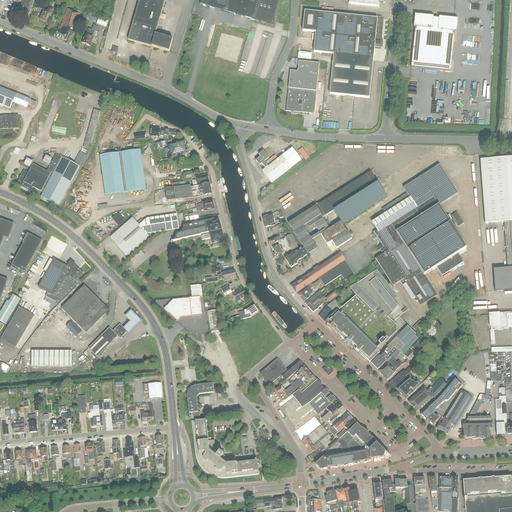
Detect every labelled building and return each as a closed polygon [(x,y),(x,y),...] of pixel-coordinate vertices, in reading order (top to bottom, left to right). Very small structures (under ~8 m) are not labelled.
[(27,0),(27,1),(25,0),(23,0),(22,3),(20,10),(25,13),(24,13),(29,15),(35,0),(27,0)] [(139,0),(128,40),(152,47),(169,52),(173,40),(155,35),(160,18),(165,20),(166,16),(161,14),(165,0),(164,0),(139,0)] [(201,0),(200,4),(200,5),(254,20),(254,19),(273,24),(273,22),(274,22),(275,19),(274,19),(278,4),(279,0),(201,0)] [(56,9),(53,15),(57,17),(60,11),(62,7),(57,6),(56,9)] [(39,20),(41,21),(40,22),(42,22),(43,22),(46,23),(50,14),(51,14),(53,10),(48,9),(47,12),(43,11),(39,9),(37,14),(41,16),(39,20)] [(58,26),(57,30),(56,30),(57,30),(54,36),(66,41),(71,29),(72,30),(74,29),(80,15),(67,10),(60,27),(58,26)] [(303,31),(316,32),(314,52),(333,54),(329,94),(369,98),(375,45),(378,45),(378,46),(381,46),(381,43),(383,19),(304,11),(303,31)] [(86,18),(93,21),(96,22),(98,17),(87,13),(86,18)] [(439,18),(439,19),(433,18),(433,17),(415,15),(413,28),(415,28),(411,67),(451,71),(455,32),(456,32),(458,19),(439,18)] [(99,17),(96,24),(106,28),(109,21),(99,17)] [(90,33),(86,45),(90,47),(93,37),(95,32),(97,33),(99,28),(93,25),(92,30),(91,33),(90,33)] [(92,30),(88,29),(86,34),(84,37),(83,39),(84,39),(82,43),(86,45),(90,33),(91,33),(92,30)] [(312,59),(313,53),(300,51),(299,57),(312,59)] [(287,100),(286,111),(293,112),(293,113),(293,112),(300,113),(314,114),(319,64),(298,62),(298,66),(301,67),(300,71),(297,70),(297,72),(290,71),(287,100)] [(0,105),(3,107),(10,110),(13,104),(27,109),(28,105),(35,108),(37,103),(30,100),(2,89),(0,87),(0,105)] [(101,112),(94,110),(84,148),(91,147),(101,112)] [(19,129),(18,115),(0,116),(0,122),(0,130),(19,129)] [(151,128),(150,137),(159,138),(160,129),(151,128)] [(169,139),(169,131),(161,130),(160,136),(164,137),(164,140),(169,139)] [(169,131),(169,139),(173,139),(173,136),(176,137),(177,132),(169,131)] [(165,141),(156,144),(157,150),(167,148),(167,149),(164,150),(166,155),(169,155),(170,159),(188,154),(184,141),(166,145),(165,141)] [(262,164),(265,169),(262,171),(271,183),(301,160),(292,148),(268,167),(264,162),(269,159),(263,151),(258,155),(260,157),(256,161),(259,166),(262,164)] [(125,193),(126,193),(146,190),(140,150),(120,153),(120,152),(120,153),(100,156),(105,195),(125,193)] [(19,180),(16,185),(30,192),(33,187),(43,193),(41,197),(58,207),(80,167),(79,166),(62,157),(62,158),(56,155),(47,172),(33,164),(28,173),(24,171),(22,175),(21,176),(19,180)] [(46,156),(43,161),(48,164),(51,159),(46,156)] [(485,224),(504,223),(507,269),(493,270),(495,292),(511,290),(511,157),(480,160),(485,224)] [(27,159),(24,164),(29,167),(32,162),(27,159)] [(376,261),(372,264),(375,269),(379,266),(393,287),(400,282),(403,286),(406,284),(420,306),(437,296),(424,276),(437,268),(442,276),(463,263),(458,254),(466,249),(452,226),(454,225),(454,226),(455,225),(455,224),(456,223),(458,227),(464,223),(457,213),(451,216),(453,219),(449,222),(439,206),(458,194),(439,165),(403,188),(407,194),(381,210),(383,211),(384,214),(376,220),(372,222),(377,231),(373,233),(381,245),(380,246),(379,247),(379,248),(378,248),(378,249),(378,250),(378,251),(380,251),(383,255),(376,260),(376,261)] [(336,249),(344,244),(352,239),(347,232),(340,222),(332,227),(328,221),(325,223),(321,217),(377,182),(370,172),(345,188),(316,207),(315,206),(306,212),(297,218),(288,224),(302,246),(303,248),(308,255),(317,249),(315,245),(312,240),(320,234),(321,235),(327,245),(332,242),(336,249)] [(197,176),(196,177),(195,177),(196,180),(192,181),(193,186),(196,185),(209,183),(208,175),(199,176),(198,176),(197,176)] [(184,179),(171,182),(172,188),(185,185),(184,179)] [(342,225),(387,197),(378,183),(333,211),(342,225)] [(165,189),(166,196),(167,202),(194,198),(203,196),(212,195),(209,184),(191,187),(191,186),(165,189)] [(197,209),(214,204),(213,200),(202,203),(202,204),(195,205),(196,208),(197,207),(197,209)] [(383,211),(374,217),(376,220),(384,214),(383,211)] [(139,226),(132,218),(110,238),(127,256),(149,237),(147,234),(179,229),(177,214),(147,219),(139,226)] [(113,220),(119,226),(125,221),(119,214),(113,220)] [(0,219),(0,247),(4,237),(9,239),(14,225),(0,219)] [(174,241),(173,241),(173,242),(182,239),(201,235),(200,235),(209,233),(221,230),(219,221),(218,221),(214,222),(214,219),(211,220),(183,226),(184,227),(183,228),(181,233),(177,234),(174,241)] [(209,233),(200,235),(201,235),(202,240),(206,240),(208,239),(210,239),(212,244),(212,243),(213,246),(219,245),(219,243),(218,241),(220,241),(221,242),(223,241),(224,240),(223,236),(222,234),(222,233),(222,231),(209,234),(209,233)] [(292,251),(298,248),(290,231),(286,233),(288,236),(285,238),(292,251)] [(24,243),(11,265),(25,273),(42,242),(28,234),(23,243),(24,243)] [(273,239),(268,241),(269,242),(268,243),(269,245),(270,246),(274,245),(278,242),(280,240),(280,236),(277,237),(277,238),(274,239),(273,239)] [(282,247),(280,247),(279,246),(273,248),(274,252),(274,253),(275,255),(276,256),(282,254),(281,251),(283,250),(282,247)] [(296,262),(308,255),(303,248),(295,253),(294,252),(285,258),(291,268),(297,264),(296,262)] [(294,284),(291,287),(296,294),(301,290),(302,291),(297,295),(304,303),(313,295),(313,294),(316,292),(313,288),(311,284),(318,279),(319,279),(325,287),(341,276),(345,282),(346,283),(355,277),(340,254),(326,263),(319,268),(318,267),(316,268),(313,270),(314,271),(307,276),(306,276),(303,278),(300,280),(297,282),(294,284)] [(54,260),(38,288),(47,293),(46,296),(45,297),(58,304),(77,285),(74,283),(84,274),(78,268),(71,261),(66,267),(58,262),(54,260)] [(218,276),(219,281),(224,280),(224,281),(236,279),(234,270),(222,273),(223,275),(218,276)] [(356,296),(341,308),(338,311),(326,321),(329,323),(326,326),(327,326),(331,330),(331,331),(332,331),(333,329),(335,331),(335,332),(336,332),(340,336),(340,337),(341,337),(344,340),(345,341),(344,341),(345,342),(349,346),(350,346),(351,346),(354,349),(354,350),(353,350),(354,351),(358,355),(359,356),(360,354),(361,355),(361,354),(364,357),(364,358),(370,364),(380,353),(377,351),(397,331),(397,326),(388,317),(398,307),(372,274),(358,283),(350,288),(356,296)] [(318,279),(311,284),(313,288),(321,283),(318,279)] [(177,321),(178,321),(176,319),(180,315),(191,314),(191,316),(202,315),(200,297),(203,297),(201,285),(190,287),(192,298),(172,301),(164,309),(177,321)] [(84,286),(61,309),(86,333),(105,314),(92,301),(96,297),(84,286)] [(221,289),(225,296),(232,292),(228,286),(226,287),(221,289)] [(237,291),(237,293),(233,295),(237,302),(247,297),(242,288),(237,291)] [(319,291),(305,304),(313,313),(316,311),(318,309),(323,304),(323,305),(326,302),(320,295),(322,294),(319,291)] [(337,297),(336,297),(333,292),(325,298),(329,303),(337,297)] [(0,321),(5,325),(20,299),(13,295),(9,302),(7,301),(0,313),(0,321)] [(338,311),(341,308),(335,300),(323,310),(324,311),(319,316),(325,322),(334,314),(338,311)] [(251,317),(252,317),(258,312),(256,309),(256,308),(255,307),(254,307),(254,306),(247,311),(238,313),(238,315),(235,316),(235,317),(231,318),(232,322),(240,320),(251,317)] [(19,307),(1,339),(16,347),(34,316),(19,307)] [(218,310),(207,312),(210,333),(221,331),(218,310)] [(511,311),(490,313),(492,343),(496,343),(495,328),(511,327),(511,311)] [(433,319),(421,332),(429,340),(441,327),(433,319)] [(71,321),(66,327),(76,337),(82,332),(71,321)] [(424,325),(423,324),(420,321),(413,328),(417,332),(424,325)] [(113,331),(118,336),(120,339),(127,332),(120,324),(113,331)] [(407,326),(401,333),(396,338),(387,347),(383,352),(379,356),(371,364),(377,370),(395,352),(397,351),(398,352),(400,351),(403,354),(418,339),(415,336),(416,335),(407,326)] [(109,328),(88,349),(93,353),(106,340),(110,344),(118,336),(113,331),(109,328)] [(422,336),(415,344),(412,347),(416,351),(427,341),(422,336)] [(141,342),(129,346),(132,357),(144,353),(141,342)] [(416,354),(410,349),(404,355),(409,360),(416,354)] [(72,352),(45,352),(31,351),(31,367),(72,367),(72,352)] [(387,363),(379,372),(383,376),(392,368),(397,363),(393,358),(387,364),(387,363)] [(260,374),(268,387),(287,371),(277,359),(260,374)] [(300,362),(299,362),(282,377),(283,379),(279,382),(281,385),(303,366),(300,362)] [(392,368),(383,376),(387,381),(392,376),(396,372),(395,371),(401,364),(399,362),(393,369),(392,368)] [(327,366),(323,370),(327,374),(328,375),(329,375),(330,374),(331,373),(332,372),(332,371),(331,370),(327,366)] [(291,387),(285,391),(282,386),(272,394),(279,405),(292,396),(294,398),(281,408),(296,432),(303,444),(310,455),(311,455),(322,446),(331,438),(321,427),(314,418),(318,415),(331,404),(336,400),(329,393),(326,389),(324,390),(321,386),(322,385),(317,380),(315,378),(305,367),(296,374),(294,376),(297,380),(291,385),(296,392),(291,387)] [(401,372),(390,383),(406,400),(421,385),(417,380),(416,380),(409,373),(410,373),(411,372),(412,370),(409,368),(403,374),(401,372)] [(501,382),(501,375),(496,375),(496,373),(490,373),(491,382),(501,382)] [(424,388),(408,403),(417,412),(433,398),(436,401),(441,396),(449,387),(448,387),(451,383),(450,382),(447,385),(440,378),(431,388),(430,387),(427,391),(424,388)] [(455,380),(441,398),(428,409),(421,415),(426,421),(427,421),(433,414),(436,412),(435,410),(444,402),(448,401),(457,391),(458,391),(462,386),(455,380)] [(149,399),(162,398),(161,383),(148,384),(149,399)] [(199,412),(198,412),(196,398),(199,395),(214,393),(212,384),(194,386),(194,387),(191,387),(187,392),(188,394),(187,395),(189,414),(189,416),(191,416),(191,413),(193,413),(193,417),(195,417),(195,422),(192,422),(196,454),(196,457),(198,461),(199,463),(201,468),(203,469),(207,473),(212,476),(214,477),(217,478),(221,478),(228,478),(258,474),(257,462),(257,461),(256,461),(236,463),(236,459),(235,458),(234,458),(227,458),(223,455),(224,454),(224,452),(222,451),(220,451),(219,452),(215,449),(215,443),(214,442),(214,441),(213,441),(212,441),(208,441),(206,422),(207,422),(207,421),(206,421),(206,420),(200,421),(199,416),(200,416),(199,412)] [(436,429),(447,435),(450,429),(449,428),(452,423),(455,425),(473,398),(461,391),(452,406),(443,419),(441,424),(439,423),(436,429)] [(506,397),(502,397),(499,397),(499,400),(495,400),(495,404),(496,424),(496,435),(505,435),(504,424),(506,424),(507,423),(506,414),(507,414),(506,401),(506,397)] [(463,426),(463,429),(463,438),(465,438),(465,440),(475,440),(490,439),(489,430),(492,430),(492,425),(491,425),(491,417),(474,417),(483,400),(477,400),(468,418),(464,425),(463,426)] [(343,407),(337,401),(332,405),(327,410),(329,412),(321,420),(325,424),(326,422),(328,425),(335,419),(333,417),(343,407)] [(96,411),(93,411),(93,410),(89,410),(90,413),(88,414),(88,418),(89,418),(90,418),(91,427),(97,427),(96,411)] [(62,420),(57,421),(58,431),(66,430),(66,420),(71,420),(71,411),(67,412),(67,415),(62,415),(62,420)] [(341,421),(331,429),(329,431),(334,436),(338,433),(344,427),(347,430),(346,431),(344,430),(337,437),(339,439),(357,423),(348,414),(341,421)] [(431,423),(433,426),(437,422),(437,421),(439,419),(436,416),(435,417),(433,414),(427,421),(430,424),(431,423)] [(374,441),(375,440),(371,438),(370,436),(369,436),(367,434),(368,432),(364,430),(363,429),(363,428),(362,429),(359,426),(360,426),(359,426),(357,424),(337,442),(341,445),(342,453),(328,455),(328,457),(326,458),(324,457),(315,465),(318,468),(319,469),(320,470),(321,470),(324,470),(328,469),(328,471),(331,471),(330,469),(333,468),(337,469),(337,468),(340,467),(341,467),(344,466),(344,467),(344,468),(348,466),(350,465),(351,465),(353,465),(357,466),(357,464),(360,464),(364,463),(364,464),(369,462),(370,462),(371,462),(370,461),(373,461),(377,461),(378,461),(381,460),(390,459),(390,458),(384,451),(383,451),(381,449),(381,448),(379,446),(378,446),(379,445),(377,443),(377,444),(376,443),(374,441)] [(126,450),(124,451),(124,458),(134,457),(133,445),(132,446),(132,439),(126,440),(126,446),(125,446),(126,450)] [(113,447),(112,447),(113,454),(117,454),(117,459),(121,459),(121,454),(122,453),(121,450),(120,450),(120,446),(119,446),(118,441),(113,441),(113,447)] [(105,454),(105,447),(104,447),(103,442),(98,443),(98,448),(97,448),(98,457),(103,456),(103,454),(105,454)] [(87,444),(86,444),(87,453),(89,452),(90,453),(89,454),(90,460),(94,460),(93,452),(92,444),(89,444),(87,444)] [(80,467),(79,459),(80,459),(79,453),(81,453),(82,453),(81,449),(80,449),(80,445),(78,445),(76,445),(75,445),(74,446),(75,449),(74,449),(74,454),(75,459),(74,459),(74,467),(76,467),(80,467)] [(63,455),(63,459),(68,458),(68,460),(71,460),(70,454),(70,450),(69,450),(69,446),(66,446),(64,446),(64,447),(63,447),(63,450),(63,455)] [(322,446),(317,450),(313,453),(313,454),(310,457),(312,459),(315,456),(316,456),(320,453),(325,448),(322,446)] [(52,448),(52,452),(51,452),(52,457),(52,460),(50,461),(50,463),(51,472),(57,471),(56,463),(55,463),(56,460),(57,460),(56,458),(58,458),(58,456),(59,456),(59,451),(58,451),(57,447),(55,448),(54,447),(53,447),(52,448)] [(30,450),(31,461),(32,461),(32,463),(33,463),(34,470),(40,470),(39,466),(38,466),(38,465),(38,460),(37,460),(36,450),(30,450)] [(16,452),(15,452),(16,460),(19,460),(19,466),(23,466),(22,452),(18,452),(18,451),(16,451),(16,452)] [(468,481),(463,482),(463,487),(464,498),(465,511),(511,511),(511,477),(511,478),(510,478),(507,478),(507,477),(507,478),(504,478),(500,479),(500,478),(499,478),(499,479),(494,479),(491,479),(491,478),(491,479),(488,480),(486,480),(482,480),(482,478),(482,479),(482,480),(474,481),(474,480),(473,480),(473,481),(470,481),(468,481)] [(418,479),(414,479),(415,494),(416,504),(416,509),(416,511),(428,511),(428,500),(426,500),(426,491),(426,487),(426,486),(425,486),(424,478),(418,479)] [(436,478),(429,478),(430,489),(431,491),(431,499),(437,499),(437,490),(436,478)] [(457,479),(452,479),(452,478),(440,478),(439,488),(437,488),(439,511),(442,511),(457,511),(458,494),(458,487),(457,487),(457,479)] [(413,487),(407,487),(407,479),(395,480),(395,485),(392,485),(393,489),(393,492),(396,492),(395,489),(403,489),(403,491),(402,492),(402,498),(406,498),(406,505),(406,511),(416,511),(416,509),(416,504),(414,505),(413,487)] [(384,500),(382,500),(383,511),(394,511),(393,492),(393,489),(392,485),(392,481),(382,482),(384,496),(384,500)] [(382,500),(380,483),(373,484),(375,501),(382,500)] [(347,500),(344,490),(344,489),(335,490),(340,511),(338,511),(344,511),(344,508),(347,507),(346,503),(345,503),(345,501),(347,500)] [(358,511),(359,511),(361,511),(361,508),(362,508),(361,504),(358,505),(357,504),(360,503),(358,491),(357,490),(353,491),(352,489),(345,490),(348,505),(348,508),(352,507),(353,511),(358,511)] [(334,491),(333,491),(327,493),(328,496),(325,497),(326,504),(337,501),(334,491)] [(256,501),(256,508),(273,507),(273,510),(282,509),(281,503),(282,503),(282,498),(275,499),(256,501)]
